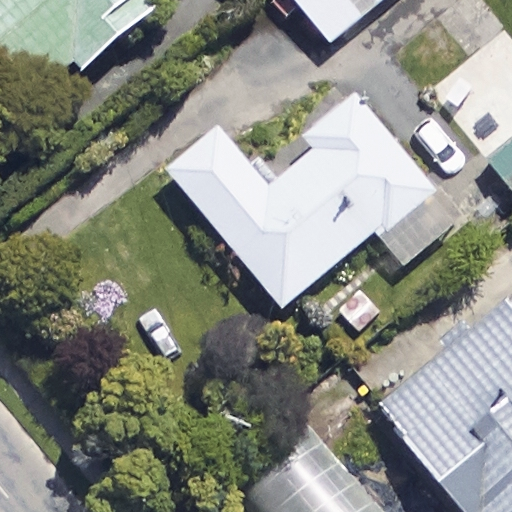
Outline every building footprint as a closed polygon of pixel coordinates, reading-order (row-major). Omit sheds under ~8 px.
[(76,73),(82,81),(158,16),(145,0),(0,0),(0,52),(42,102),(76,73)] [(289,19),(300,10),(332,48),(389,0),(283,0),(278,5),(289,19)] [(170,173),(279,316),(379,239),(406,273),(458,233),(358,103),(303,144),(315,159),(287,181),(267,155),(248,170),(221,134),(170,173)] [(511,143),(490,163),(511,188),(511,143)] [(459,511),(511,511),(511,327),(496,309),(375,411),(459,511)]
